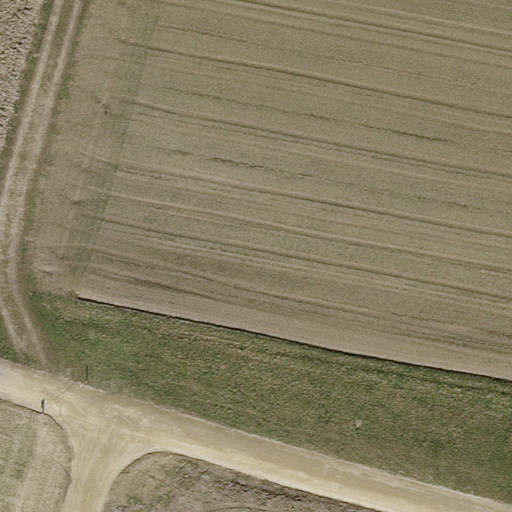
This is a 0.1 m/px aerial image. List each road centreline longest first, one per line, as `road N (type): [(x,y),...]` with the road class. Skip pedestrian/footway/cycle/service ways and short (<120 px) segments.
road 1 (track): [(82,511),(111,422),(28,338),(7,280),(13,217),(76,0)]
road 2 (track): [(0,383),(111,422),(439,511)]
